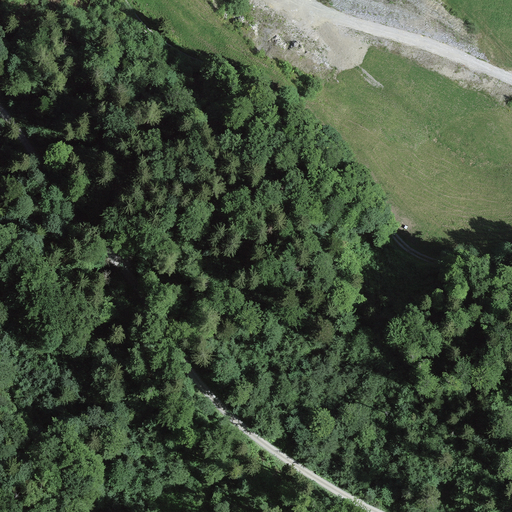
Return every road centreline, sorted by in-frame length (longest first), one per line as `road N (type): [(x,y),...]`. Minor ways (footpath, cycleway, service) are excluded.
road 1 (track): [(0,109),(235,422),(296,470),(377,511)]
road 2 (track): [(121,0),(147,32),(270,105),(411,251),(511,278)]
